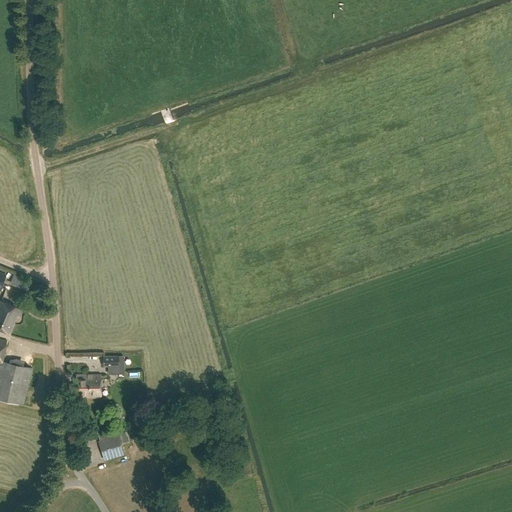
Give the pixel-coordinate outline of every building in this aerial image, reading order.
[(21,309),(0,301),(0,329),(10,334),(14,322),(13,322),(16,316),(18,317),(21,309)] [(0,399),(23,405),(32,368),(29,367),(29,368),(3,362),(8,341),(0,339),(0,399)] [(118,366),(118,356),(103,356),(103,366),(118,366)] [(121,357),(121,366),(110,367),(111,376),(126,375),(125,357),(121,357)] [(101,397),(101,375),(76,375),(76,397),(101,397)] [(123,453),(118,436),(98,442),(104,459),(123,453)]
